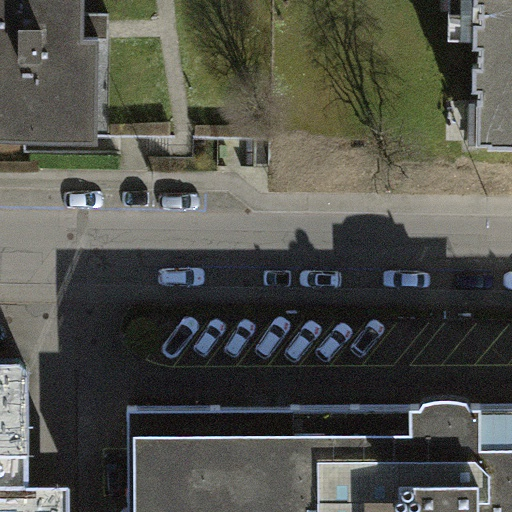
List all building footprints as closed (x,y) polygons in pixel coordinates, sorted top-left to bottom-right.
[(92,0),(0,0),(0,134),(103,135),(104,35),(92,35),(92,0)] [(511,0),(480,0),(479,150),(511,149),(511,0)] [(0,484),(37,485),(37,368),(0,368),(0,484)] [(137,415),(136,511),(511,511),(511,414),(482,415),(137,415)] [(86,511),(86,485),(37,485),(0,484),(0,511),(86,511)]
